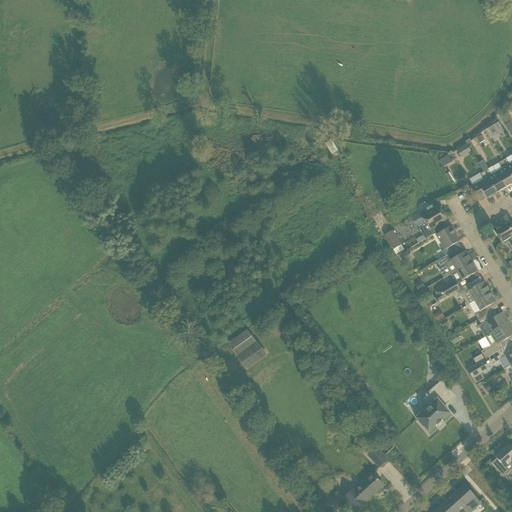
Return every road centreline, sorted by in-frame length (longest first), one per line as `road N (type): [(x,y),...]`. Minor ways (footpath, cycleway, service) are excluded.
road 1 (track): [(201,103),(438,144)]
road 2 (track): [(0,156),(201,103)]
road 3 (unclassified): [(404,511),(511,416)]
